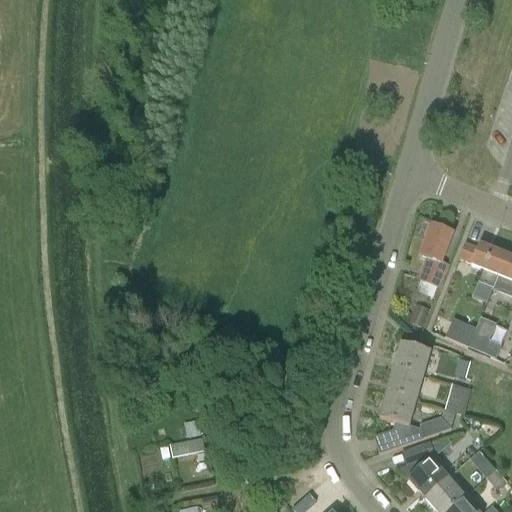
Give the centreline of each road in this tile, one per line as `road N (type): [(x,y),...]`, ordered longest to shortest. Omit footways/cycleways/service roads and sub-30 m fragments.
road 1 (residential): [(382,511),(340,464),(334,441),(409,177)]
road 2 (residential): [(409,177),(460,0)]
